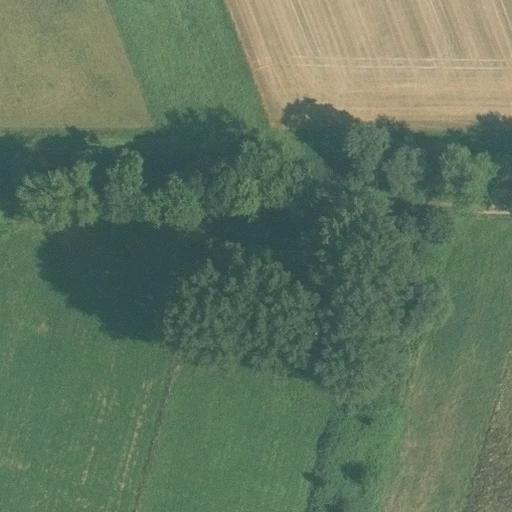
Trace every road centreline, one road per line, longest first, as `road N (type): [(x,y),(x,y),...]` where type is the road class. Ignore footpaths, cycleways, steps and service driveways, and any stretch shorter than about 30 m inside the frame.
road 1 (track): [(511,154),(0,149)]
road 2 (track): [(511,219),(0,219)]
